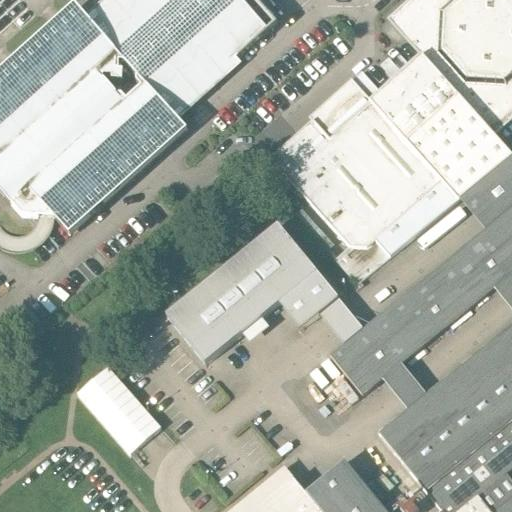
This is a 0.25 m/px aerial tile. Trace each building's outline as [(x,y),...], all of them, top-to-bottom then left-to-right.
[(46,221),(55,222),(70,239),(188,134),(172,116),(267,30),(239,0),(121,0),(98,21),(95,18),(89,24),(80,14),(75,9),(0,78),(0,195),(22,220),(46,221)] [(357,288),(459,205),(511,161),(511,159),(493,138),(511,121),(511,0),(414,0),(389,23),(421,59),(403,75),(396,67),(385,77),(392,85),(380,96),(362,75),(329,105),(329,104),(309,122),(312,125),(256,176),(280,202),(295,189),(349,249),(335,263),(357,288)] [(511,511),(511,161),(459,205),(485,236),(364,334),(344,349),(331,361),(362,400),(383,383),(408,414),(379,438),(439,511),(462,511),(478,500),(488,511),(511,511)] [(344,349),(364,334),(278,230),(167,321),(206,369),(243,338),(251,348),(270,332),(262,323),(280,308),(301,334),(319,319),(344,349)] [(131,459),(161,433),(109,373),(78,399),(131,459)] [(382,511),(344,466),(307,496),(319,511),(382,511)] [(488,511),(478,500),(462,511),(319,511),(307,496),(306,497),(285,471),(234,511),(488,511)]
